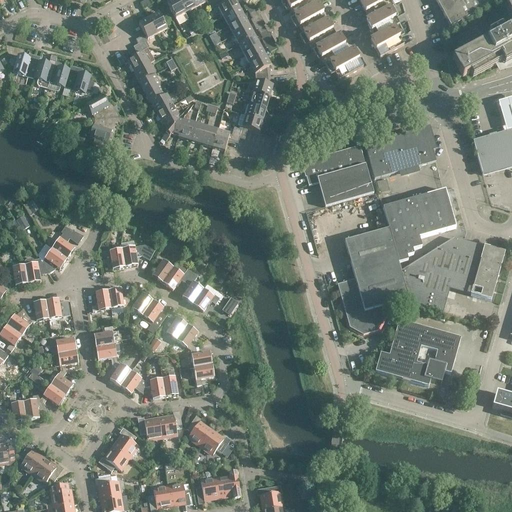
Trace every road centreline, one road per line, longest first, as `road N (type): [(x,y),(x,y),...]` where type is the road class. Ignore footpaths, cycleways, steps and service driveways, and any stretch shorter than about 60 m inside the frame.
road 1 (unclassified): [(285,179),(345,386),(355,392),(473,421),(511,303)]
road 2 (residential): [(285,179),(254,185),(156,158),(85,24)]
road 3 (residential): [(209,400),(222,384),(216,334),(138,275),(74,286)]
road 4 (unclassified): [(511,236),(473,226),(439,106)]
road 5 (residential): [(236,511),(248,497),(240,438),(211,414),(209,400)]
